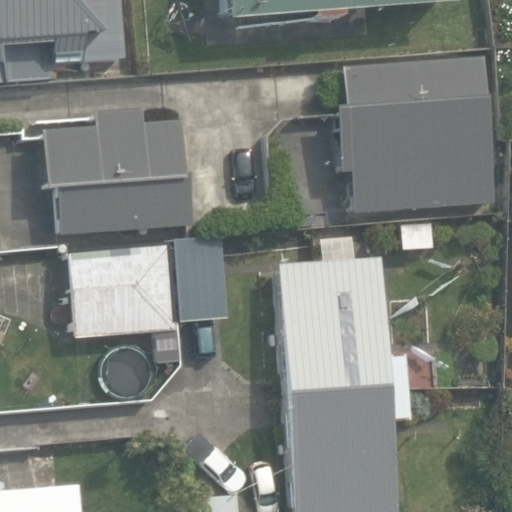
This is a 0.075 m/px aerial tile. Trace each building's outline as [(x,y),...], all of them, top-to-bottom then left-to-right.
[(215,0),(217,24),(304,17),(304,23),(334,21),(333,15),(447,6),(446,0),(215,0)] [(473,58),(333,69),(336,110),(324,112),(328,175),(339,174),(342,215),(485,204),(473,58)] [(86,128),(29,134),(34,190),(46,189),(50,237),(179,225),(169,120),(130,124),(129,111),(85,115),(86,128)] [(398,255),(429,251),(426,227),(395,231),(398,255)] [(169,241),(176,323),(224,319),(217,237),(169,241)] [(64,251),(71,340),(170,332),(163,244),(64,251)] [(271,267),(288,511),(391,511),(385,424),(401,422),(396,356),(382,357),(375,260),(350,262),(349,245),(317,248),(318,264),(271,267)] [(164,366),(128,338),(99,375),(135,403),(164,366)] [(0,511),(75,511),(74,489),(0,495),(0,511)] [(188,511),(231,511),(231,497),(188,500),(188,511)]
